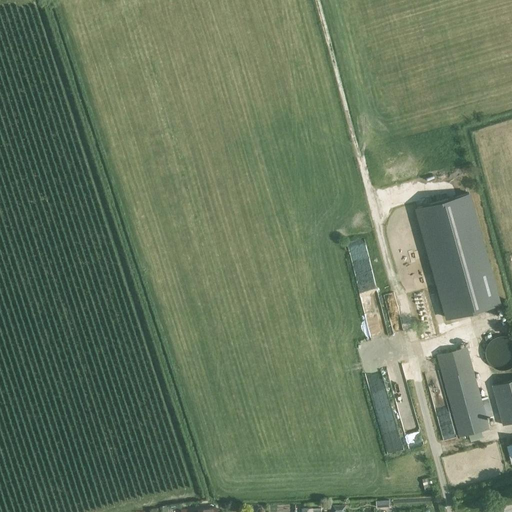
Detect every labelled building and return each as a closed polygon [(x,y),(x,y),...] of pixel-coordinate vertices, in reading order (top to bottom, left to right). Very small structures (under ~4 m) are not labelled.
[(418,207),(447,319),(501,305),(471,192),(418,207)] [(511,340),(511,339),(508,337),(505,336),(502,335),(499,335),(495,335),(493,336),(489,338),(487,340),(485,343),(484,345),(483,348),(483,351),(483,354),(485,358),(486,360),(488,363),(491,365),(494,366),(497,367),(500,367),(503,367),(506,366),(509,364),(511,362),(511,361),(511,340)] [(359,356),(372,353),(370,343),(357,345),(359,356)] [(468,346),(437,354),(460,436),(490,428),(487,418),(491,417),(493,414),(490,406),(485,408),(468,346)] [(511,379),(492,385),(503,425),(511,422),(511,379)] [(387,419),(386,413),(390,411),(384,390),(371,394),(379,421),(387,419)] [(431,477),(422,479),(425,491),(434,489),(431,477)] [(390,499),(376,500),(377,508),(390,507),(390,499)]
